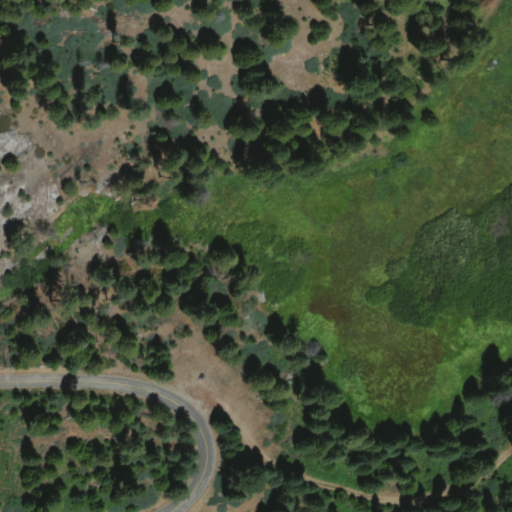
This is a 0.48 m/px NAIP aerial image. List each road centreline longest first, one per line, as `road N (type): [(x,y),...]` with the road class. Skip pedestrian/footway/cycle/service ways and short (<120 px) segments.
road 1 (track): [(199,444),(371,501),(403,499),(511,445)]
road 2 (residential): [(166,511),(204,475),(192,412),(122,381),(0,381)]
